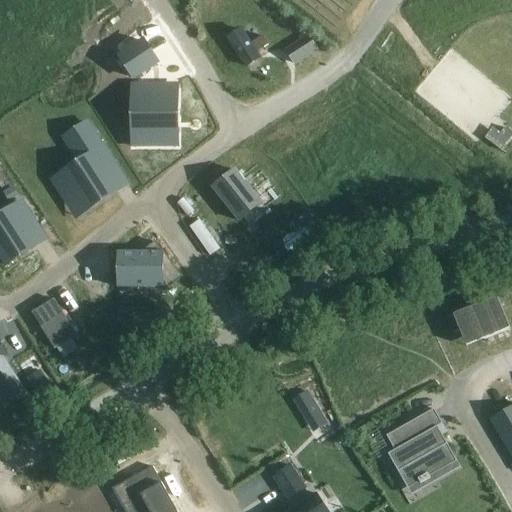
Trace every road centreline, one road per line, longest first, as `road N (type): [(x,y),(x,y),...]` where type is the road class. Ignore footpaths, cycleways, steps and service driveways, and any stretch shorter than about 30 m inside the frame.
road 1 (unclassified): [(511,221),(350,268),(236,329)]
road 2 (residential): [(232,127),(328,72),(384,0)]
road 3 (residential): [(511,496),(460,402),(465,381),(511,359)]
road 4 (residential): [(0,304),(150,208)]
road 5 (unclassified): [(144,386),(0,476)]
road 6 (residential): [(144,386),(229,511)]
road 7 (residential): [(152,0),(232,127)]
road 8 (residential): [(150,208),(236,329)]
